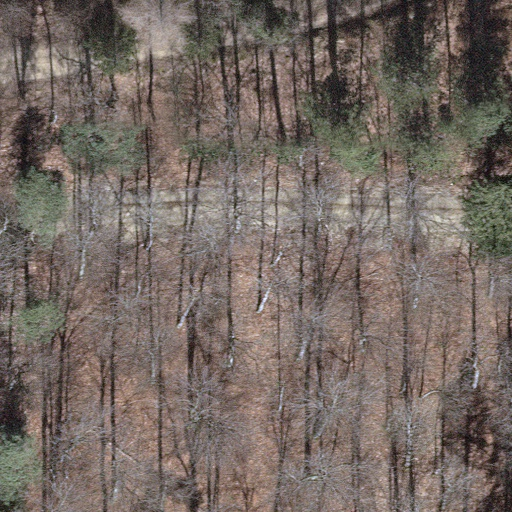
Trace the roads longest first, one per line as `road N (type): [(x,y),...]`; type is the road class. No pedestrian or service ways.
road 1 (track): [(0,211),(134,202),(511,205)]
road 2 (track): [(0,66),(187,42),(359,0)]
